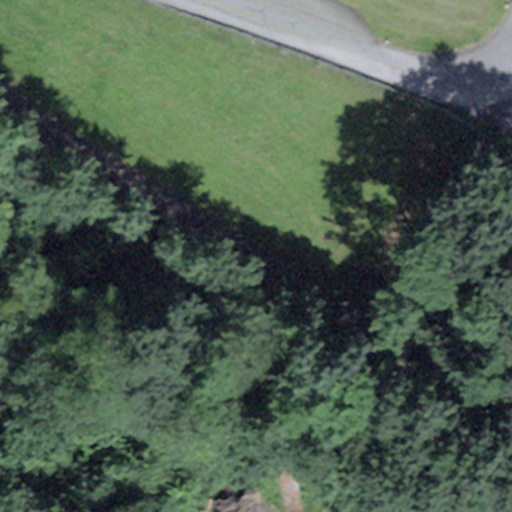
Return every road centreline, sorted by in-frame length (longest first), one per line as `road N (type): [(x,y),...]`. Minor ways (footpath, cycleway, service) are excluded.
road 1 (track): [(0,70),(91,161),(511,431)]
road 2 (unclassified): [(511,66),(460,76),(211,0)]
